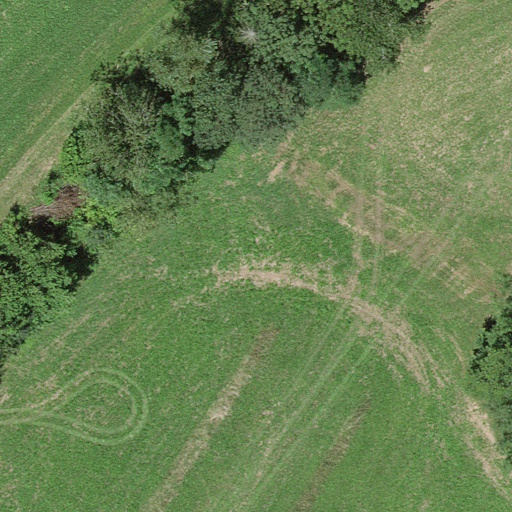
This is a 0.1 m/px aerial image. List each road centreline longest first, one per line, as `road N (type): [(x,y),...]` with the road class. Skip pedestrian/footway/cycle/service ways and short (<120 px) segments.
road 1 (track): [(0,342),(123,205),(401,0)]
road 2 (track): [(0,211),(143,52),(207,0)]
